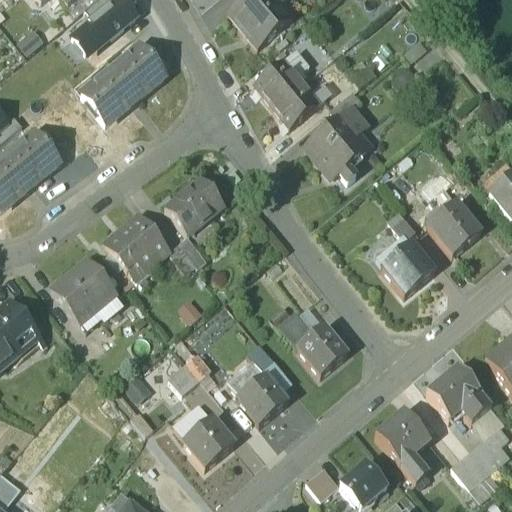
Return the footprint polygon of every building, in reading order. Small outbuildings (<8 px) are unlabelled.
[(33,0),(40,9),(50,0),(53,0),(66,15),(83,0),(33,0)] [(104,0),(83,18),(91,28),(119,5),(114,0),(104,0)] [(272,15),(259,0),(248,0),(237,9),(238,10),(226,20),(227,21),(256,55),(255,55),(256,57),(292,27),(291,26),(290,26),(279,12),(279,11),(278,10),(272,15)] [(134,24),(119,5),(91,28),(71,43),(86,62),(134,24)] [(16,49),(27,62),(42,48),(31,36),(16,49)] [(138,54),(80,102),(104,131),(162,83),(138,54)] [(281,70),(252,93),(270,115),(299,92),(281,70)] [(366,72),(350,84),(357,92),(372,81),(366,72)] [(316,113),(299,92),(270,115),(288,137),(316,113)] [(351,100),(328,119),(336,128),(342,123),(359,110),(351,100)] [(0,132),(0,149),(21,131),(13,121),(2,131),(0,132)] [(336,128),(304,155),(317,170),(321,167),(335,184),(369,156),(353,137),(349,140),(339,128),(343,125),(342,123),(336,128)] [(33,140),(0,166),(0,215),(57,169),(33,140)] [(511,228),(511,181),(488,201),(511,230),(511,228)] [(245,195),(238,187),(234,190),(241,198),(245,195)] [(221,213),(200,188),(164,218),(185,243),(221,213)] [(479,243),(454,213),(427,235),(451,265),(479,243)] [(414,239),(398,220),(387,229),(403,248),(414,239)] [(164,257),(138,225),(103,254),(129,286),(164,257)] [(205,268),(187,246),(178,254),(193,273),(196,276),(205,268)] [(409,252),(380,276),(404,304),(432,280),(409,252)] [(193,273),(178,254),(168,262),(183,281),(193,273)] [(112,302),(84,268),(50,296),(78,330),(92,318),(112,302)] [(112,302),(92,318),(100,328),(120,311),(112,302)] [(8,313),(0,320),(0,375),(20,359),(12,352),(29,338),(8,313)] [(295,322),(279,335),(296,355),(312,342),(295,322)] [(312,342),(296,355),(320,384),(346,363),(322,335),(312,342)] [(511,348),(510,346),(483,368),(511,404),(511,348)] [(273,370),(258,351),(245,362),(252,371),(260,380),(261,380),(273,370)] [(208,380),(195,363),(185,371),(199,387),(208,380)] [(199,387),(185,371),(167,386),(180,402),(199,387)] [(286,411),(261,380),(260,380),(252,371),(226,391),(237,405),(235,406),(258,434),(286,411)] [(479,402),(457,375),(424,401),(447,429),(459,419),(469,432),(489,416),(478,403),(479,402)] [(123,391),(137,408),(151,396),(137,379),(123,391)] [(232,453),(210,426),(210,427),(199,413),(173,434),(184,448),(182,449),(204,477),(232,453)] [(403,418),(373,443),(398,473),(399,472),(414,491),(425,481),(410,463),(428,448),(403,418)] [(152,437),(138,419),(130,426),(144,443),(152,437)] [(481,466),(508,445),(499,435),(472,456),(481,466)] [(491,478),(472,456),(461,465),(479,487),(491,478)] [(479,487),(461,465),(450,475),(468,497),(479,487)] [(353,511),(364,511),(385,495),(370,477),(364,470),(337,493),(353,511)] [(337,493),(323,475),(304,489),(319,507),(337,493)] [(0,511),(1,511),(7,511),(19,496),(0,481),(0,511)] [(133,511),(120,502),(112,511),(133,511)]
